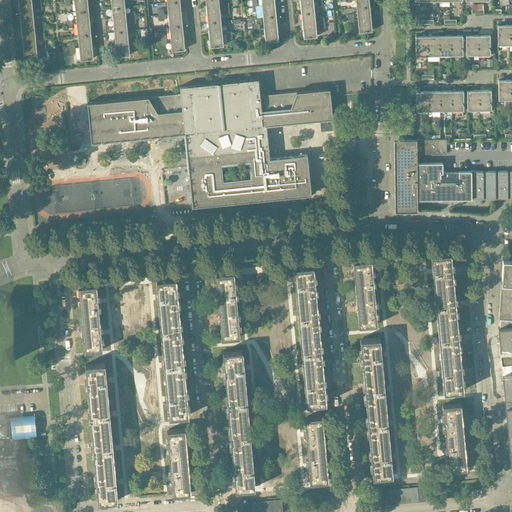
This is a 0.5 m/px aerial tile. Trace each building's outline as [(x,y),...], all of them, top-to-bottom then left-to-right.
[(86,0),(73,0),(75,12),(88,10),(86,0)] [(218,0),(205,0),(206,10),(219,8),(218,0)] [(312,0),(308,0),(300,1),(301,13),(314,11),(312,0)] [(179,1),(166,2),(168,14),(180,13),(179,1)] [(274,3),(261,4),(262,17),(275,15),(274,3)] [(31,4),(19,5),(20,17),(33,16),(31,4)] [(124,6),(111,8),(113,20),(125,18),(124,6)] [(369,6),(356,8),(357,19),(370,18),(369,6)] [(219,8),(206,10),(207,22),(220,21),(219,8)] [(88,10),(75,12),(76,23),(89,22),(88,10)] [(314,11),(301,13),(302,25),(315,23),(314,11)] [(180,13),(168,14),(169,26),(182,25),(180,13)] [(275,15),(262,17),(264,29),(276,27),(275,15)] [(33,16),(20,17),(21,29),(34,28),(33,16)] [(125,18),(113,20),(114,32),(127,30),(125,18)] [(370,18),(357,19),(358,32),(371,30),(370,18)] [(220,21),(207,22),(208,34),(221,33),(220,21)] [(89,22),(76,23),(77,35),(90,34),(89,22)] [(315,23),(302,25),(303,37),(316,36),(315,23)] [(182,25),(169,26),(170,38),(183,37),(182,25)] [(509,25),(497,25),(497,44),(509,44),(509,25)] [(278,40),(276,27),(264,29),(265,41),(278,40)] [(34,28),(21,29),(22,41),(35,40),(34,28)] [(127,30),(114,32),(115,44),(128,42),(127,30)] [(221,33),(208,34),(210,47),(223,45),(221,33)] [(90,34),(77,35),(79,47),(91,46),(90,34)] [(449,35),(438,36),(438,55),(450,55),(449,35)] [(462,35),(449,35),(450,55),(462,55),(462,35)] [(477,35),(465,35),(466,55),(477,54),(477,35)] [(489,35),(477,35),(477,54),(490,54),(489,35)] [(427,36),(415,36),(415,55),(427,55),(427,36)] [(438,36),(427,36),(427,55),(438,55),(438,36)] [(183,37),(170,38),(171,50),(184,49),(183,37)] [(35,40),(22,41),(23,53),(36,52),(35,40)] [(128,42),(115,44),(116,56),(129,55),(128,42)] [(91,46),(79,47),(80,60),(93,58),(91,46)] [(36,52),(23,53),(25,65),(37,64),(36,52)] [(184,133),(191,206),(311,194),(307,154),(269,158),(266,125),(332,118),(329,88),(259,95),(257,78),(179,86),(180,93),(87,102),(91,143),(184,133)] [(509,80),(498,80),(498,99),(510,99),(509,80)] [(463,90),(450,91),(450,110),(463,110),(463,90)] [(466,110),(478,110),(478,90),(466,90),(466,110)] [(490,90),(478,90),(478,110),(490,109),(490,90)] [(416,91),(416,103),(416,110),(428,110),(427,91),(420,91),(416,91)] [(439,91),(427,91),(428,110),(439,110),(439,91)] [(450,91),(439,91),(439,110),(450,110),(450,91)] [(511,198),(511,170),(458,171),(458,172),(442,172),(441,163),(416,163),(416,153),(417,154),(469,153),(470,163),(511,162),(511,137),(510,138),(505,138),(485,138),(478,138),(473,138),(450,139),(444,139),(431,139),(425,139),(393,139),(394,212),(417,211),(416,199),(417,199),(440,199),(442,201),(448,201),(450,199),(511,198)] [(431,255),(431,262),(434,289),(453,288),(450,253),(431,255)] [(511,259),(502,259),(501,276),(498,318),(500,319),(511,319),(511,259)] [(352,262),(354,276),(354,278),(372,277),(371,260),(352,262)] [(293,267),(294,275),(297,302),(316,301),(313,266),(293,267)] [(215,274),(217,289),(217,291),(235,289),(233,273),(215,274)] [(372,277),(354,278),(356,295),(374,293),(372,277)] [(156,280),(157,289),(159,315),(178,313),(175,278),(156,280)] [(78,287),(79,301),(79,304),(97,302),(96,285),(78,287)] [(453,288),(434,289),(437,323),(456,321),(453,288)] [(235,289),(217,291),(218,307),(236,305),(235,289)] [(374,293),(356,295),(357,310),(375,309),(374,293)] [(316,301),(297,302),(300,336),(319,334),(316,301)] [(97,302),(79,304),(81,319),(99,318),(97,302)] [(236,305),(218,307),(220,323),(238,321),(236,305)] [(375,309),(357,310),(358,326),(377,324),(375,309)] [(178,313),(159,315),(162,349),(182,347),(178,313)] [(99,318),(81,319),(82,335),(100,334),(99,318)] [(499,327),(497,327),(499,349),(511,347),(511,319),(500,319),(499,327)] [(238,321),(220,323),(221,338),(239,337),(238,321)] [(456,321),(437,323),(440,358),(460,356),(456,321)] [(100,334),(82,335),(84,351),(102,349),(100,334)] [(319,334),(300,336),(303,370),(322,368),(319,334)] [(379,338),(360,340),(363,375),(382,373),(379,338)] [(182,347),(162,349),(165,382),(185,381),(182,347)] [(511,347),(499,349),(502,377),(511,375),(511,347)] [(222,352),(223,360),(226,387),(245,385),(242,350),(222,352)] [(460,356),(440,358),(443,391),(463,390),(460,356)] [(85,365),(86,373),(88,400),(107,398),(104,363),(85,365)] [(322,368),(303,370),(306,404),(325,402),(322,368)] [(382,373),(363,375),(366,409),(385,408),(382,373)] [(511,376),(502,377),(510,468),(511,467),(511,376)] [(185,381),(165,382),(169,417),(188,415),(185,381)] [(245,385),(226,387),(229,421),(248,419),(245,385)] [(107,398),(88,400),(91,434),(111,432),(107,398)] [(442,405),(443,413),(443,422),(461,420),(460,404),(442,405)] [(385,408),(366,409),(369,444),(389,443),(385,408)] [(304,418),(305,432),(305,435),(323,433),(322,417),(304,418)] [(248,419),(229,421),(232,455),(251,453),(248,419)] [(461,420),(443,422),(445,438),(463,436),(461,420)] [(166,431),(167,445),(168,447),(186,446),(184,429),(166,431)] [(111,432),(91,434),(94,467),(114,465),(111,432)] [(323,433),(305,435),(307,451),(325,449),(323,433)] [(463,436),(445,438),(446,453),(464,452),(463,436)] [(389,443),(369,444),(372,476),(392,475),(389,443)] [(186,446),(168,447),(169,464),(187,462),(186,446)] [(325,449),(307,451),(308,466),(326,464),(325,449)] [(464,452),(446,453),(448,469),(466,468),(464,452)] [(251,453),(232,455),(235,489),(241,488),(254,487),(251,453)] [(187,462),(169,464),(171,479),(189,478),(187,462)] [(326,464),(308,466),(309,482),(327,480),(326,464)] [(114,465),(94,467),(97,502),(117,500),(114,465)] [(189,478),(171,479),(172,494),(190,493),(189,478)] [(425,486),(418,487),(419,500),(426,500),(425,486)] [(378,503),(387,502),(386,490),(377,491),(378,503)]
